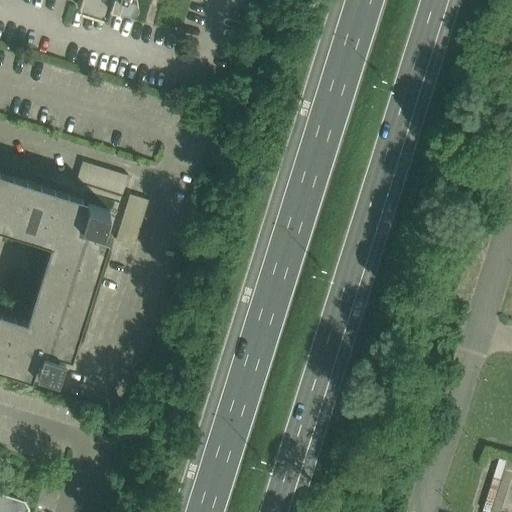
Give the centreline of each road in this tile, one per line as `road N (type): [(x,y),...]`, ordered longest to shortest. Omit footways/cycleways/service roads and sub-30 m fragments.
road 1 (primary): [(274,511),(435,0)]
road 2 (primary): [(363,0),(205,511)]
